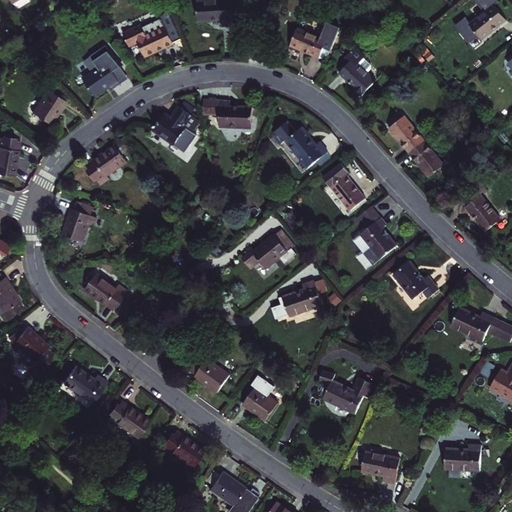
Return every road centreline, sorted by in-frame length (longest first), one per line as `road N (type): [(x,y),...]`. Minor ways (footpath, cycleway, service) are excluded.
road 1 (residential): [(35,209),(60,156),(138,97),(205,73),(255,74),(297,87),(331,110),(444,232),(511,290)]
road 2 (residential): [(345,511),(139,371)]
road 3 (residential): [(139,371),(49,293),(34,257),(35,209)]
